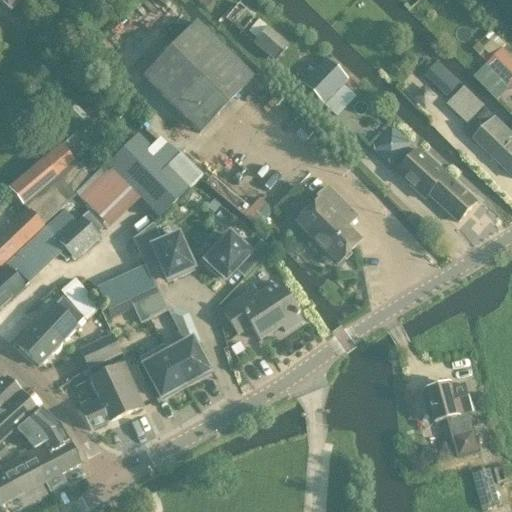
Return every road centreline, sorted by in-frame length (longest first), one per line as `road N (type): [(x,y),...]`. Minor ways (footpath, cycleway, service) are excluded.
road 1 (tertiary): [(110,482),(511,238)]
road 2 (tertiary): [(0,350),(67,415),(110,482)]
